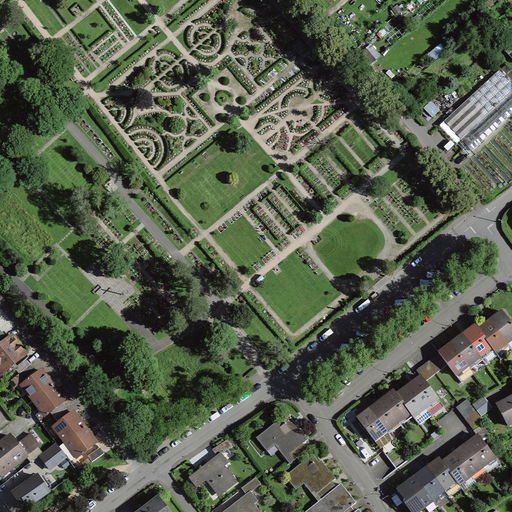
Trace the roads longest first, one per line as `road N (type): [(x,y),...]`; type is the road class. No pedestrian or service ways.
road 1 (residential): [(290,373),(483,217)]
road 2 (residential): [(511,267),(319,419)]
road 3 (residential): [(146,478),(0,299)]
road 4 (track): [(300,0),(405,124)]
road 5 (residential): [(159,468),(290,373)]
road 6 (residential): [(405,124),(483,217)]
